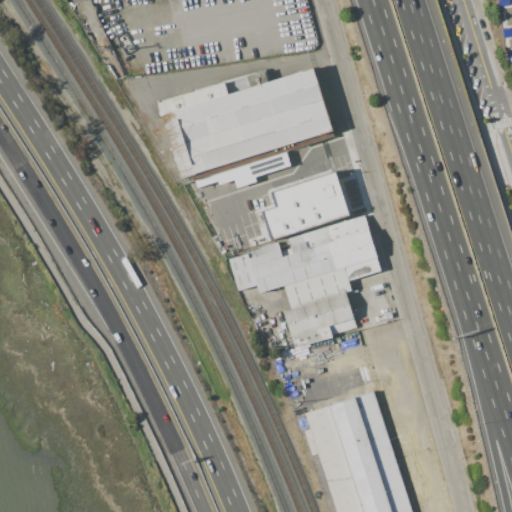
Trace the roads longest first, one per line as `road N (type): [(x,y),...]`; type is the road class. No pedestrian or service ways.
road 1 (tertiary): [(326,0),(466,511)]
road 2 (motorway): [(236,511),(140,307),(32,126)]
road 3 (motorway): [(0,132),(122,340),(203,511)]
road 4 (motorway): [(511,323),(407,0)]
road 5 (motorway): [(466,296),(507,511)]
road 6 (motorway): [(407,110),(466,296)]
road 7 (tertiary): [(511,152),(462,0)]
road 8 (motorway): [(466,296),(511,437)]
